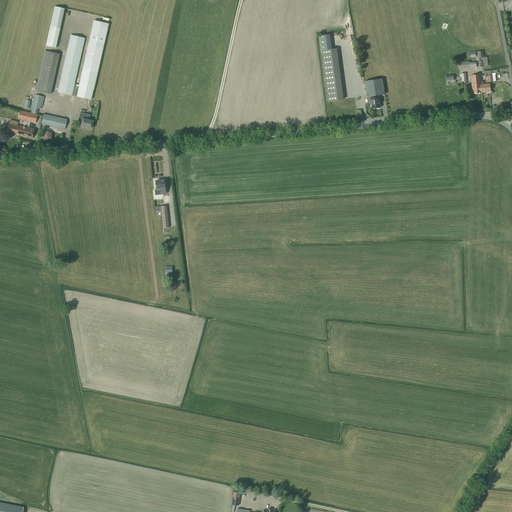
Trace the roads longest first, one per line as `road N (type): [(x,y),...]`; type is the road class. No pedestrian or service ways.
road 1 (tertiary): [(511,131),(472,116),(0,155)]
road 2 (unknown): [(243,0),(209,139)]
